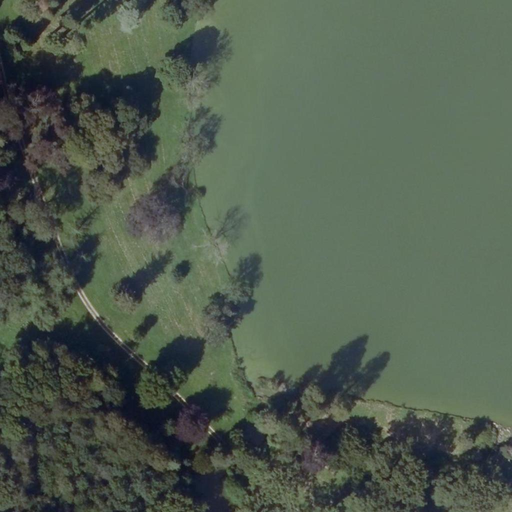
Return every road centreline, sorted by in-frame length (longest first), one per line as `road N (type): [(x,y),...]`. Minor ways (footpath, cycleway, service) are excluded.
road 1 (unclassified): [(43,222),(96,322),(283,511)]
road 2 (unclassified): [(0,74),(43,222)]
